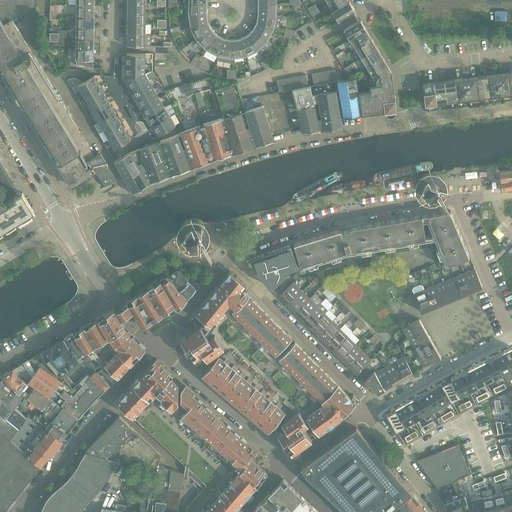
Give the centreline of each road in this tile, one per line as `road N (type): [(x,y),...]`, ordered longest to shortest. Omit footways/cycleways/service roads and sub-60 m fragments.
road 1 (residential): [(156,345),(233,252),(343,215),(457,202)]
road 2 (residential): [(129,199),(289,142),(364,130)]
road 3 (residential): [(18,511),(156,345)]
road 4 (residential): [(286,468),(156,345)]
road 5 (residential): [(511,56),(425,66),(386,0)]
road 6 (residential): [(369,412),(511,336)]
road 7 (residential): [(369,412),(264,292)]
road 8 (residential): [(511,332),(457,202)]
road 9 (residential): [(61,81),(129,199)]
road 10 (residential): [(0,366),(102,305),(106,293)]
road 11 (unclassified): [(64,223),(0,118)]
road 12 (residential): [(439,511),(369,412)]
